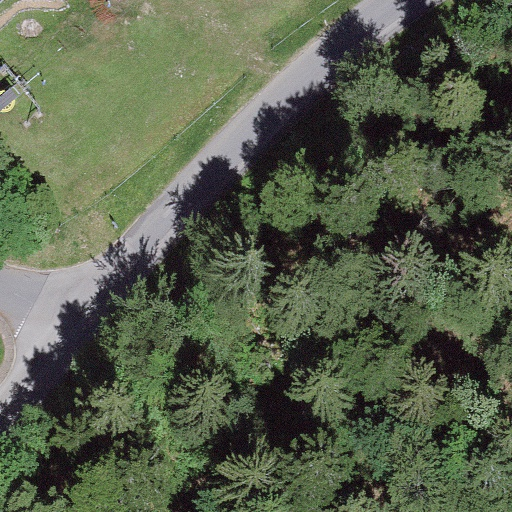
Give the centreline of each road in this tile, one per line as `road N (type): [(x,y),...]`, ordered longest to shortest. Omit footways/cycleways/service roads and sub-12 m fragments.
road 1 (residential): [(405,0),(346,42),(222,175),(95,334)]
road 2 (residential): [(0,442),(95,334)]
